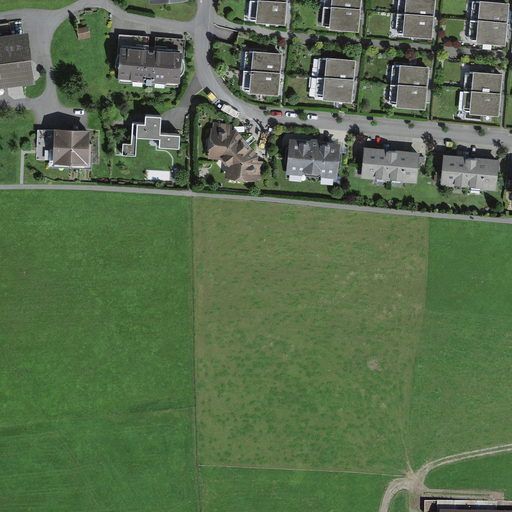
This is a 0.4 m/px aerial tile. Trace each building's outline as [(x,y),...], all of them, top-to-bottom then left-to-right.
[(286,0),(250,0),(250,17),(286,19),(286,8),(286,0)] [(401,0),(401,10),(437,12),(438,3),(437,0),(401,0)] [(475,0),(474,18),(510,20),(511,11),(511,0),(475,0)] [(362,5),(326,3),(325,23),(361,26),(361,15),(362,5)] [(437,12),(401,10),(400,30),(435,33),(436,23),(437,12)] [(510,20),(474,18),(473,38),(508,41),(509,33),(510,20)] [(81,35),(93,31),(90,24),(79,27),(81,35)] [(0,30),(0,82),(32,77),(24,26),(0,30)] [(121,76),(180,80),(183,40),(124,36),(121,76)] [(247,45),(246,68),(282,70),(282,58),(283,48),(247,45)] [(324,52),(322,74),(358,77),(359,66),(360,55),(324,52)] [(396,60),(394,82),(430,84),(431,72),(432,62),(396,60)] [(470,67),(468,89),(504,92),(505,82),(505,69),(470,67)] [(282,70),(246,68),(244,88),(280,91),(281,82),(282,70)] [(358,77),(322,74),(321,95),(357,97),(357,87),(358,77)] [(430,84),(394,82),(393,102),(429,105),(430,93),(430,84)] [(504,92),(468,89),(467,110),(502,112),(503,102),(504,92)] [(161,143),(181,144),(181,129),(161,128),(162,111),(145,110),(145,119),(132,118),(132,140),(124,140),(124,151),(138,151),(139,132),(162,133),(161,143)] [(53,160),(95,162),(97,128),(55,125),(53,160)] [(250,154),(235,127),(210,127),(210,154),(222,154),(229,162),(229,175),(250,175),(250,154)] [(290,171),(338,175),(340,144),(293,141),(290,171)] [(365,174),(415,178),(418,147),(368,142),(365,174)] [(445,182),(495,185),(497,156),(447,152),(445,182)]
